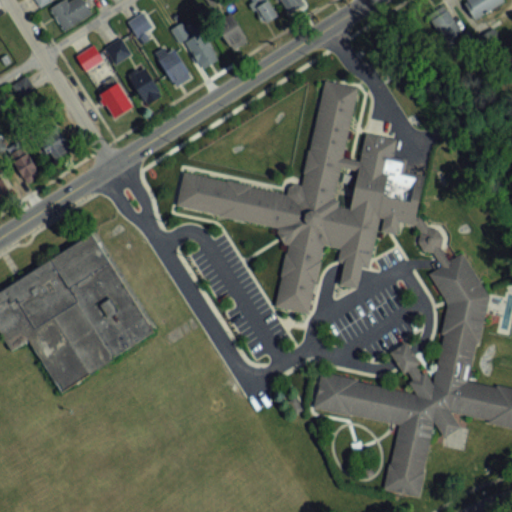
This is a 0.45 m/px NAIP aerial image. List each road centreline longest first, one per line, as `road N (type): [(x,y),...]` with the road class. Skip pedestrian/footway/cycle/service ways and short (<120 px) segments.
road 1 (tertiary): [(0,237),(371,0)]
road 2 (residential): [(109,167),(8,0)]
